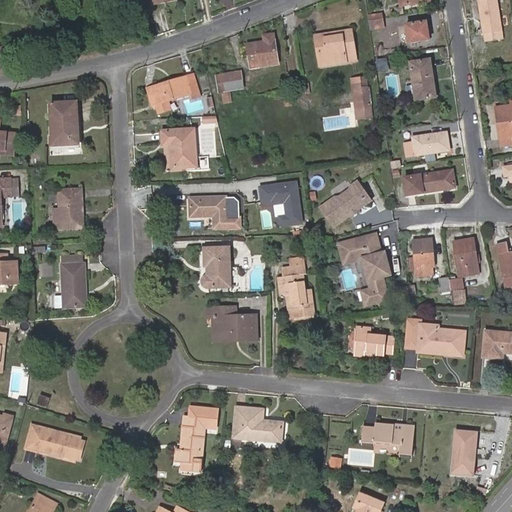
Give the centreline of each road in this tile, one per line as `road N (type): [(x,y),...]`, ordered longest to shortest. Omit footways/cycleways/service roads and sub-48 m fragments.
road 1 (residential): [(178,381),(511,406)]
road 2 (residential): [(118,60),(126,314)]
road 3 (residential): [(454,0),(484,214)]
road 4 (residential): [(126,314),(108,316),(78,338),(69,374),(100,418),(136,422)]
road 5 (residential): [(289,0),(118,60)]
road 6 (residential): [(118,60),(0,82)]
